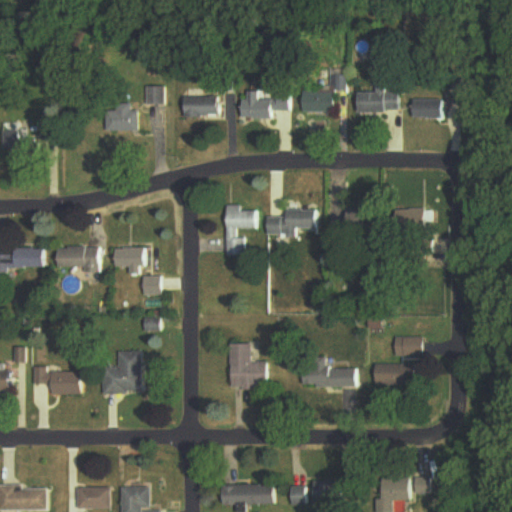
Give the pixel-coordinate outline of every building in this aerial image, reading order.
[(170,105),(170,87),(151,87),(151,105),(170,105)] [(295,119),(295,94),(246,93),(246,119),(295,119)] [(344,114),(344,93),(305,93),(305,114),(344,114)] [(363,93),(363,113),(404,113),(404,93),(363,93)] [(225,116),(225,97),(187,98),(188,117),(225,116)] [(450,100),(415,100),(415,119),(450,119),(450,100)] [(143,132),(143,103),(111,103),(111,132),(143,132)] [(39,163),(40,139),(27,139),(27,124),(9,124),(8,162),(39,163)] [(231,255),(242,255),(242,230),(262,230),(262,210),(245,210),(245,206),(231,206),(231,255)] [(348,231),(381,235),(384,211),(351,207),(348,231)] [(301,230),(322,230),(322,210),(289,210),(289,218),(271,217),(271,236),(301,236),(301,230)] [(418,211),(418,234),(438,234),(438,211),(418,211)] [(60,248),(60,271),(105,271),(105,248),(60,248)] [(151,249),(119,249),(119,268),(133,268),(133,273),(151,273),(151,249)] [(18,256),(0,255),(0,270),(49,270),(49,250),(18,250),(18,256)] [(146,296),(165,296),(165,278),(146,278),(146,296)] [(236,344),(236,389),(274,389),(274,363),(260,363),(260,344),(236,344)] [(147,353),(124,353),(124,368),(108,368),(108,395),(147,395),(147,353)] [(377,365),(377,387),(426,387),(426,365),(377,365)] [(307,388),(362,388),(362,369),(307,369),(307,388)] [(0,395),(16,396),(16,372),(0,371),(0,395)] [(87,396),(87,372),(37,372),(37,386),(55,386),(56,396),(87,396)] [(385,504),(416,504),(416,478),(385,478),(385,504)] [(350,484),(294,484),(294,506),(350,506),(350,484)] [(228,507),(280,507),(280,486),(228,487),(228,507)] [(15,511),(51,511),(52,488),(2,488),(2,511),(15,511)] [(81,510),(116,510),(116,490),(81,490),(81,510)] [(155,511),(155,490),(127,490),(126,511),(155,511)]
